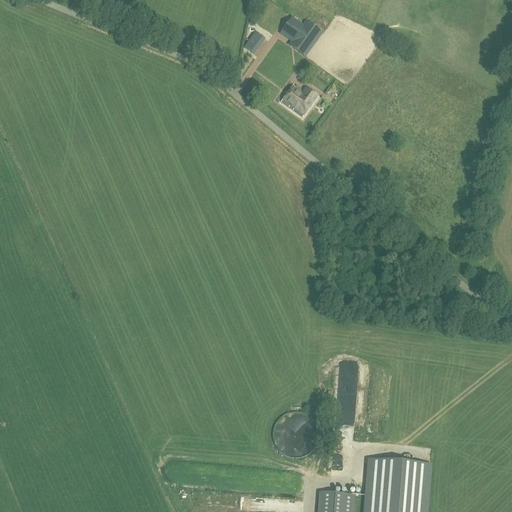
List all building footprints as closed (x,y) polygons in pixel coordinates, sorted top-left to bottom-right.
[(305,58),(322,33),(307,22),(303,26),(292,18),(280,34),(292,43),(289,47),(305,58)] [(253,54),(257,49),(248,43),(244,48),(253,54)] [(303,117),(317,97),(306,89),(304,92),(294,85),(281,102),(303,117)] [(428,511),(432,465),(430,465),(367,460),(362,511),(428,511)] [(353,511),(355,496),(321,493),(319,511),(353,511)]
